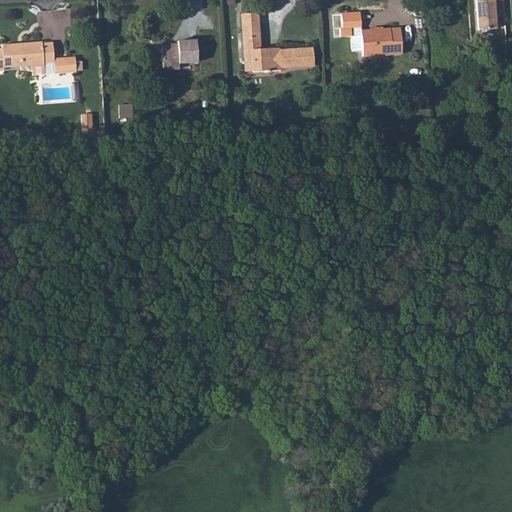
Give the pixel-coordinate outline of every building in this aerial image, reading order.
[(474,0),(476,30),(495,29),(493,0),(496,0),(474,0)] [(241,28),(259,27),(258,13),(240,15),(241,28)] [(356,27),(359,27),(359,13),(340,14),(341,28),(356,27)] [(241,28),(243,62),(251,62),(251,72),(281,70),(281,68),(313,66),(312,49),(280,51),(280,50),(260,50),(259,27),(241,28)] [(360,30),(361,41),(362,56),(400,54),(399,28),(360,30)] [(169,47),(160,47),(161,69),(178,69),(178,63),(196,63),(195,40),(176,41),(176,44),(176,46),(169,47)] [(52,59),(51,42),(41,43),(41,42),(1,45),(1,48),(0,48),(0,69),(1,70),(2,68),(2,67),(19,66),(43,65),(43,63),(53,62),(52,59)] [(65,58),(67,72),(75,72),(75,71),(81,71),(81,62),(74,62),(74,57),(65,58)] [(52,59),(53,62),(53,73),(67,72),(65,58),(52,59)] [(243,62),(243,72),(251,72),(251,62),(243,62)] [(117,105),(118,119),(131,118),(130,104),(117,105)] [(85,115),(80,115),(81,130),(91,130),(90,120),(85,120),(85,115)]
